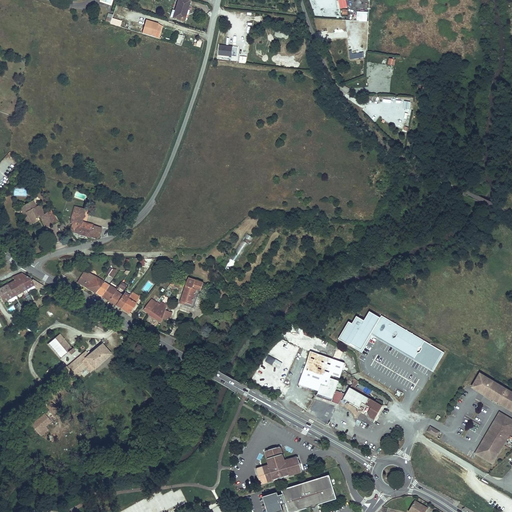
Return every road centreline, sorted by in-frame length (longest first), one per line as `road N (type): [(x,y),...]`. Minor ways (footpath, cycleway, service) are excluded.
road 1 (residential): [(31,270),(44,257),(110,237),(154,196),(192,101),(218,0)]
road 2 (secondary): [(245,392),(31,270)]
road 3 (secondary): [(245,392),(376,474)]
road 4 (secondary): [(381,463),(245,392)]
